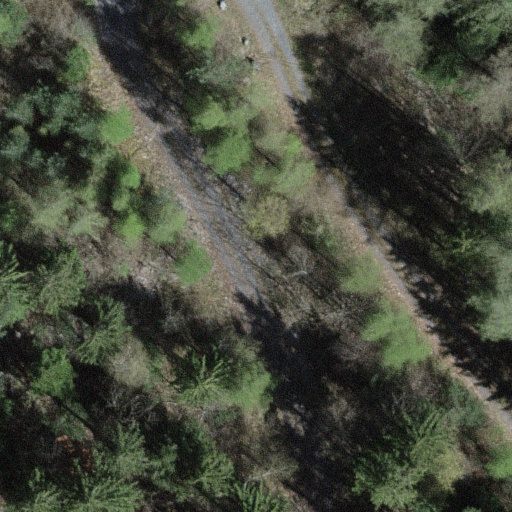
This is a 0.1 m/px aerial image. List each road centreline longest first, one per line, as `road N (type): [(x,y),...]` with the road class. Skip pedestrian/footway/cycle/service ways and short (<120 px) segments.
road 1 (track): [(319,511),(239,279),(127,45),(123,0)]
road 2 (track): [(255,0),(337,166),(511,417)]
